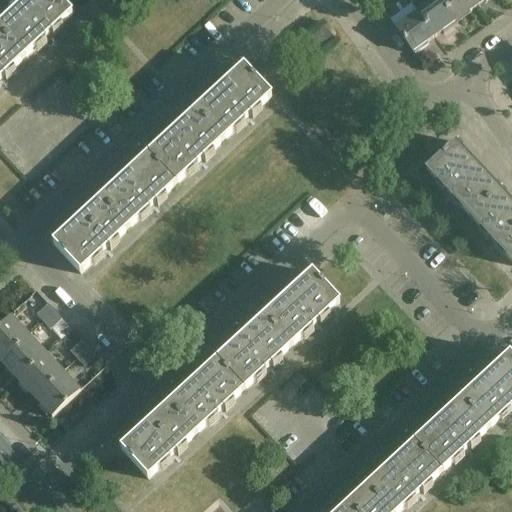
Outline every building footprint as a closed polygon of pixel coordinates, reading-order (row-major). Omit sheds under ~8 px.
[(34,0),(0,32),(0,35),(24,62),(44,44),(46,46),(47,46),(45,43),(51,37),(54,39),(55,39),(52,36),(72,17),(56,0),(34,0)] [(421,0),(411,7),(435,39),(443,33),(441,32),(454,23),(455,24),(456,24),(438,0),(421,0)] [(471,0),(438,0),(456,24),(455,22),(468,13),(469,14),(477,8),(471,0)] [(471,0),(477,8),(485,3),(484,1),(485,0),(471,0)] [(435,39),(411,7),(390,22),(396,30),(396,31),(415,57),(429,47),(428,44),(435,39)] [(335,41),(330,35),(323,28),(307,44),(318,56),(335,41)] [(0,84),(4,81),(7,83),(5,80),(24,62),(0,35),(0,84)] [(244,73),(242,75),(198,116),(195,113),(194,113),(223,144),(243,126),(245,129),(246,128),(244,125),(250,119),(253,122),(254,121),(251,118),(271,100),(242,69),(241,70),(244,73)] [(197,117),(187,126),(150,160),(148,156),(147,157),(176,188),(196,170),(198,172),(199,172),(196,169),(203,163),(206,166),(206,165),(204,162),(223,144),(194,113),(197,117)] [(499,195),(489,184),(456,148),(459,145),(458,144),(427,173),(445,193),(443,196),(444,196),(446,194),(452,201),(450,203),(451,204),(453,202),(471,221),(502,192),(499,195)] [(149,161),(139,170),(103,204),(100,201),(99,201),(129,232),(148,214),(150,217),(151,216),(149,213),(156,207),(158,210),(159,209),(156,206),(176,188),(147,157),(146,158),(149,161)] [(325,187),(287,228),(304,243),(342,202),(325,187)] [(511,208),(500,195),(503,192),(502,192),(471,221),(489,240),(487,243),(487,244),(490,241),(496,248),(494,250),(494,251),(497,249),(511,264),(511,208)] [(102,205),(92,214),(56,248),(53,244),(52,245),(81,276),(101,258),(103,260),(104,260),(102,257),(108,251),(111,253),(112,253),(109,250),(129,232),(99,201),(102,205)] [(312,278),(302,288),(266,321),(263,318),(291,350),(311,332),(313,334),(314,334),(312,331),(319,325),(321,327),(322,327),(319,324),(339,305),(310,274),(310,275),(312,278)] [(55,314),(48,306),(36,317),(43,325),(55,314)] [(62,321),(55,314),(43,325),(50,332),(62,321)] [(265,322),(255,332),(219,365),(216,362),(215,362),(244,393),(264,375),(266,378),(267,377),(264,375),(271,368),(274,371),(274,370),(272,368),(291,350),(263,318),(262,319),(265,322)] [(0,356),(4,360),(28,338),(11,320),(12,320),(11,319),(0,329),(0,356)] [(7,370),(18,382),(45,356),(28,338),(4,360),(0,364),(1,365),(5,361),(10,367),(7,370)] [(89,351),(82,343),(70,354),(77,362),(89,351)] [(96,358),(89,351),(77,362),(84,369),(96,358)] [(33,391),(38,397),(62,375),(45,356),(18,382),(30,394),(33,391)] [(510,360),(500,370),(463,403),(460,400),(489,432),(508,414),(511,416),(511,415),(509,413),(511,410),(511,360),(508,356),(507,357),(510,360)] [(217,366),(207,376),(171,409),(168,406),(167,406),(196,437),(216,419),(218,422),(219,421),(217,419),(223,412),(226,415),(227,414),(224,412),(244,393),(215,362),(214,363),(217,366)] [(62,375),(38,397),(34,401),(35,401),(39,398),(44,403),(41,406),(52,418),(51,419),(52,420),(81,393),(80,392),(79,393),(62,375)] [(463,404),(452,414),(416,447),(413,444),(442,476),(461,457),(464,460),(464,459),(462,457),(469,450),(471,453),(472,452),(470,450),(489,432),(460,400),(460,401),(463,404)] [(170,410),(160,419),(123,453),(121,449),(119,450),(148,482),(168,463),(171,466),(172,465),(169,462),(176,456),(179,459),(179,458),(177,455),(196,437),(167,406),(167,407),(170,410)] [(415,448),(405,458),(369,491),(366,488),(365,488),(387,511),(402,511),(414,502),(416,504),(417,503),(414,501),(421,494),(424,497),(424,496),(422,494),(442,476),(413,444),(412,445),(415,448)] [(368,492),(358,502),(346,511),(387,511),(365,488),(365,489),(368,492)]
